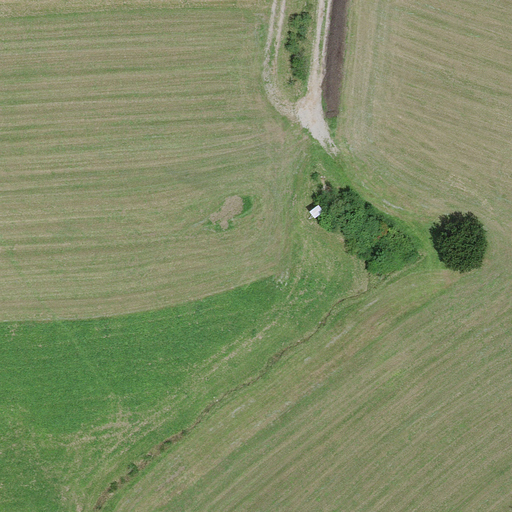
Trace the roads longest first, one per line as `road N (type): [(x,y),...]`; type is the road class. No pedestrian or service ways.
road 1 (track): [(276,0),(266,75),(286,112),(310,102)]
road 2 (track): [(322,0),(310,102),(320,126)]
